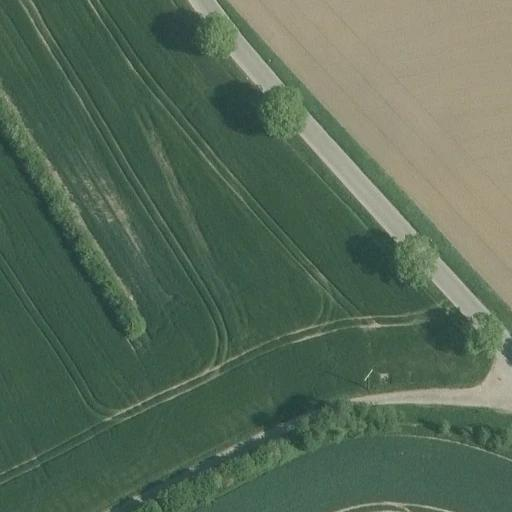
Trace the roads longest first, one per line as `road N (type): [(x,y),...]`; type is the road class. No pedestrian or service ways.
road 1 (tertiary): [(511,353),(327,154),(200,0)]
road 2 (track): [(124,511),(297,423),(365,403),(498,396),(511,387)]
